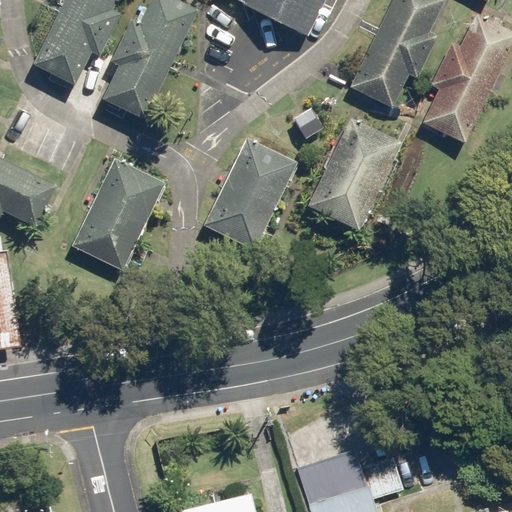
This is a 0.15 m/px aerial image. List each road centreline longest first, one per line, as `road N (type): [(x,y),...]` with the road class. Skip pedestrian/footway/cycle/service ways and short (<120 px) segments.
road 1 (residential): [(184,372),(363,334),(511,257)]
road 2 (residential): [(181,169),(151,144),(40,92),(30,79),(16,0)]
road 3 (residential): [(361,0),(340,34),(237,113),(181,169)]
road 4 (residential): [(184,372),(181,169)]
road 5 (residential): [(85,388),(114,511)]
